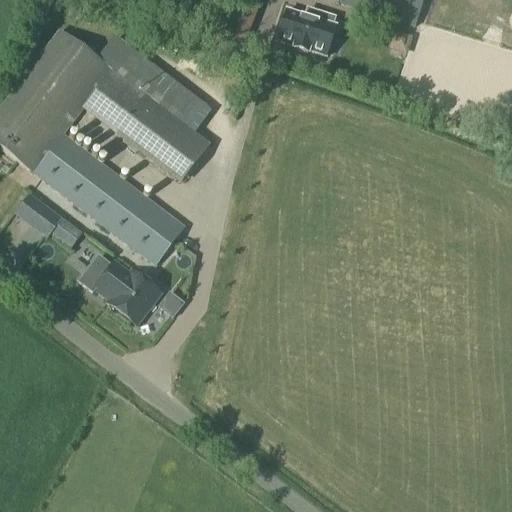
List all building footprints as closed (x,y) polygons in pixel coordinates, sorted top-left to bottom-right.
[(232,0),(230,6),(253,15),(259,0),(232,0)] [(230,6),(215,44),(239,54),(254,15),(253,15),(230,6)] [(307,56),(307,55),(324,60),(334,30),(331,29),(333,21),(312,14),(310,22),(284,14),(275,45),(292,50),(292,52),(307,56)] [(63,36),(0,121),(0,148),(35,177),(76,209),(154,270),(184,232),(170,221),(65,139),(87,111),(118,135),(182,186),(210,150),(193,137),(96,61),(63,36)] [(59,222),(48,237),(62,247),(73,232),(59,222)] [(70,266),(76,254),(63,247),(57,259),(70,266)] [(101,263),(82,288),(95,298),(97,296),(108,305),(106,307),(107,308),(135,330),(136,329),(160,299),(160,298),(131,275),(126,282),(101,263)] [(183,307),(168,296),(157,310),(172,322),(183,307)]
